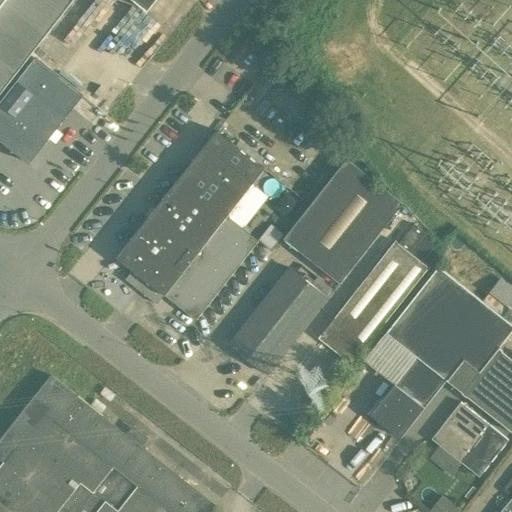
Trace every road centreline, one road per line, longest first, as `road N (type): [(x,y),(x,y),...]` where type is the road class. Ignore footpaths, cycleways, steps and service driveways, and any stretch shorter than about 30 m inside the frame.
road 1 (unclassified): [(321,511),(23,274)]
road 2 (unclassified): [(23,274),(243,0)]
